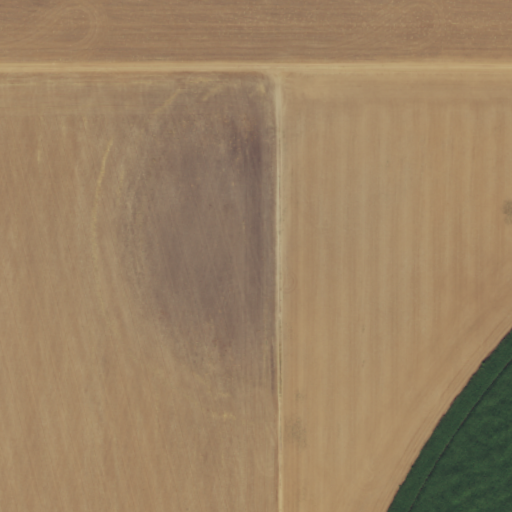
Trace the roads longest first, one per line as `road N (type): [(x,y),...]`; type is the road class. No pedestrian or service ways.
road 1 (residential): [(0,87),(511,77)]
road 2 (residential): [(269,511),(263,86)]
